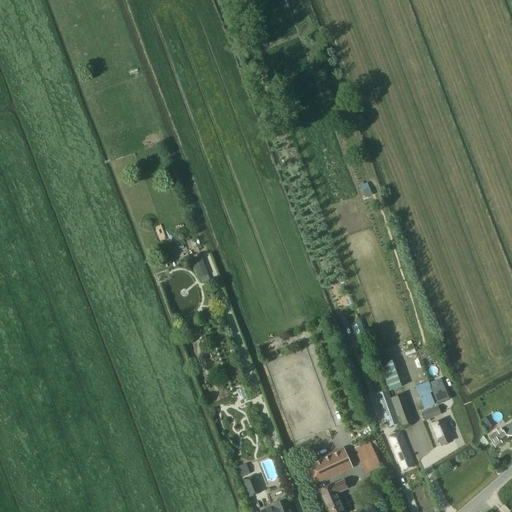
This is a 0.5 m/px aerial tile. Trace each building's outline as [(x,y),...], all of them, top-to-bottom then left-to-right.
[(369,189),(363,191),(364,195),(365,198),(372,196),(371,192),(369,189)] [(208,275),(202,258),(193,261),(199,279),(208,275)] [(357,328),(355,329),(358,336),(364,334),(361,327),(357,328)] [(391,360),(379,364),(389,391),(401,387),(391,360)] [(415,386),(424,409),(435,405),(427,382),(415,386)] [(388,391),(378,395),(388,423),(398,420),(390,399),(388,391)] [(404,394),(390,399),(401,427),(414,422),(404,394)] [(437,407),(422,413),(425,422),(441,415),(437,407)] [(480,421),(486,431),(491,427),(485,418),(480,421)] [(441,446),(452,441),(443,420),(432,425),(441,446)] [(510,437),(511,436),(511,422),(501,430),(501,429),(488,438),(493,445),(505,436),(510,437)] [(402,471),(414,466),(400,432),(388,437),(402,471)] [(363,468),(377,461),(373,452),(371,453),(367,444),(354,450),(363,468)] [(342,449),(303,467),(312,486),(351,468),(342,449)] [(250,474),(246,464),(237,468),(241,478),(250,474)] [(249,497),(261,493),(254,477),(243,482),(249,497)] [(343,481),(319,491),(328,511),(343,511),(336,494),(347,489),(343,481)] [(272,507),(260,511),(291,511),(287,500),(285,500),(285,499),(283,498),(279,499),(278,501),(279,503),(272,506),(272,507)]
